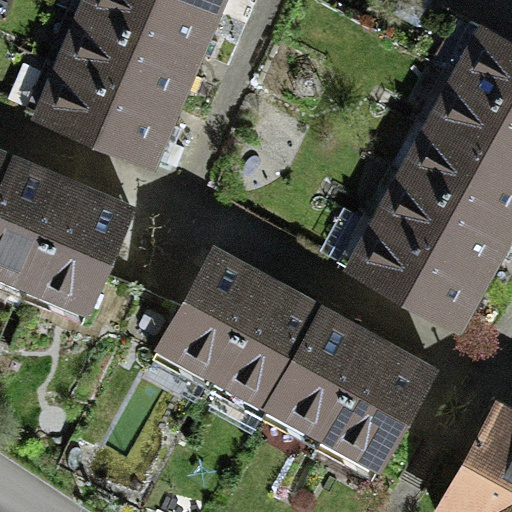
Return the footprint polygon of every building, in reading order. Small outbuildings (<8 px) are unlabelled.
[(47,57),(47,58),(44,70),(60,77),(43,117),(151,162),(163,135),(173,111),(187,79),(194,61),(206,34),(215,11),(220,0),(92,0),(86,15),(70,54),(53,47),(47,57)] [(365,210),(365,211),(360,223),(376,231),(355,270),(457,326),(474,296),(484,277),(499,251),(510,229),(511,226),(511,42),(470,19),(465,32),(481,41),(461,78),(440,115),(425,106),(418,115),(417,116),(413,127),(428,136),(408,173),(388,210),(372,201),(365,210)] [(0,265),(19,273),(12,289),(22,296),(24,296),(37,300),(44,284),(90,303),(131,206),(100,194),(71,183),(47,173),(15,159),(0,152),(0,265)] [(198,379),(209,387),(222,392),(230,377),(272,399),(314,423),(306,438),(316,446),(317,446),(330,451),(338,436),(382,460),(432,367),(405,353),(376,338),(350,324),(322,309),(292,292),(268,279),(243,265),(213,248),(162,339),(206,363),(198,379)] [(511,511),(511,413),(497,405),(438,511),(511,511)]
